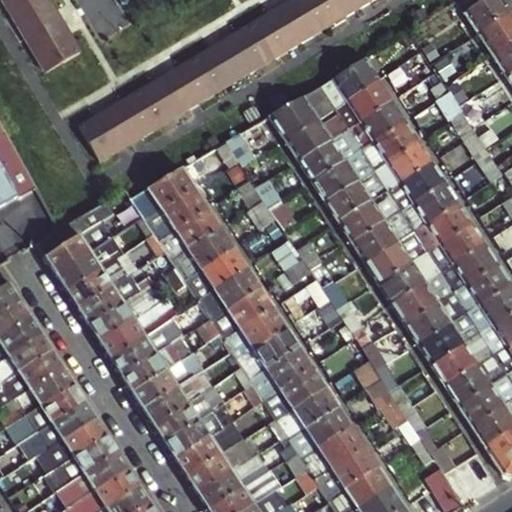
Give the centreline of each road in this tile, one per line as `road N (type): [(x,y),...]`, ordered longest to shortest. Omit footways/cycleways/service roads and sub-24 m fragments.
road 1 (residential): [(269,126),(510,502)]
road 2 (residential): [(192,167),(419,511)]
road 3 (residential): [(19,257),(183,511)]
road 4 (residential): [(375,63),(511,271)]
